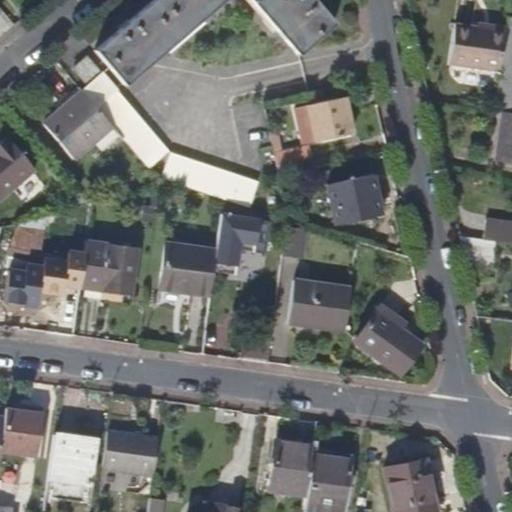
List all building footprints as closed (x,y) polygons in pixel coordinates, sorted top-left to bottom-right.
[(339,22),(320,0),(155,0),(98,49),(128,85),(228,0),(257,0),(303,53),(339,22)] [(511,107),(511,17),(509,17),(497,106),(511,107)] [(499,72),(505,31),(455,22),(447,62),(499,72)] [(96,68),(87,58),(76,68),(84,78),(96,68)] [(179,160),(121,91),(123,90),(108,72),(86,91),(115,125),(163,182),(263,212),(271,186),(179,160)] [(77,158),(115,125),(86,91),(47,124),(77,158)] [(352,133),(344,97),(307,105),(315,141),(352,133)] [(494,111),(495,103),(487,102),(486,110),(494,111)] [(511,161),(511,113),(501,112),(494,159),(511,161)] [(0,198),(34,169),(6,137),(0,142),(0,198)] [(310,168),(305,148),(274,155),(279,174),(310,168)] [(380,214),(372,174),(326,184),(335,224),(380,214)] [(44,245),(51,215),(17,225),(11,254),(12,254),(38,261),(42,245),(44,245)] [(304,258),(309,226),(288,220),(283,255),(304,258)] [(491,269),(493,241),(458,236),(464,266),(491,269)] [(130,294),(138,250),(88,242),(82,279),(81,286),(130,294)] [(210,293),(217,249),(167,242),(161,286),(210,293)] [(35,274),(38,261),(12,254),(9,268),(35,274)] [(81,286),(82,279),(69,277),(60,333),(74,335),(81,286)] [(344,332),(350,289),(294,281),(289,324),(344,332)] [(421,344),(395,325),(398,320),(379,306),(354,341),(400,374),(421,344)] [(0,444),(37,449),(42,409),(27,408),(27,412),(18,411),(5,409),(4,417),(0,443),(0,444)] [(153,471),(158,439),(107,431),(102,463),(153,471)] [(86,503),(95,441),(53,436),(43,505),(68,508),(69,501),(86,503)] [(312,457),(313,447),(276,441),(269,490),(306,495),(312,457)] [(344,511),(352,460),(334,457),(333,460),(312,457),(306,495),(303,511),(344,511)] [(436,511),(426,460),(384,469),(393,511),(436,511)] [(160,511),(162,500),(149,498),(147,511),(160,511)]
